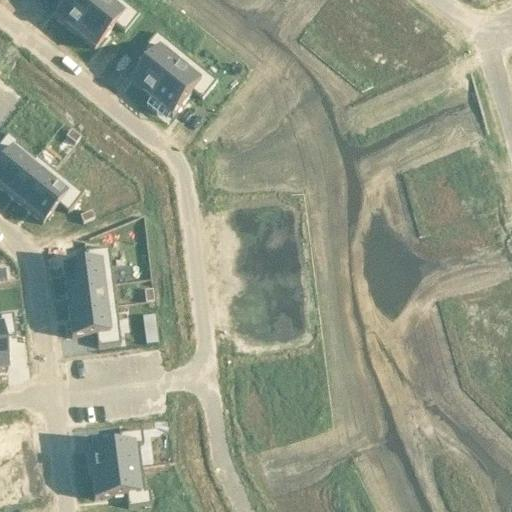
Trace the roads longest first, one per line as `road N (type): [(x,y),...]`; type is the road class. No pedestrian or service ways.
road 1 (residential): [(0,18),(180,171),(213,441),(239,511)]
road 2 (residential): [(50,397),(27,256),(0,230)]
